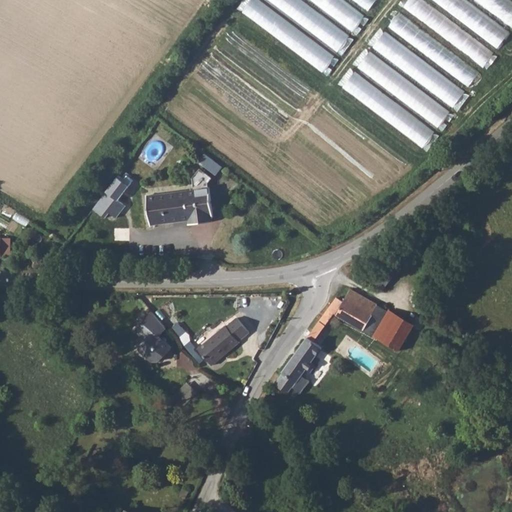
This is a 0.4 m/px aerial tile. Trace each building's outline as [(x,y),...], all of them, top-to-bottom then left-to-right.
[(355,0),(368,10),(375,0),(355,0)] [(483,68),(495,50),(423,0),(407,0),(403,7),(481,62),(476,69),(461,58),(462,58),(430,35),(427,39),(422,35),(426,31),(400,12),(389,27),(469,84),(481,67),(483,68)] [(432,0),(504,48),(511,36),(511,29),(468,0),(432,0)] [(511,0),(479,0),(511,23),(511,0)] [(219,163),(204,152),(199,160),(213,170),(219,163)] [(132,184),(117,174),(92,210),(104,218),(108,213),(117,219),(126,205),(120,201),(132,184)] [(200,218),(200,223),(212,222),(211,217),(213,216),(209,188),(147,196),(151,225),(189,220),(200,218)] [(384,267),(375,282),(386,288),(394,273),(384,267)] [(332,298),(315,323),(323,328),(333,313),(372,336),(389,312),(370,300),(362,313),(342,299),(340,302),(332,298)] [(166,334),(152,318),(136,334),(145,344),(137,352),(151,365),(156,365),(169,353),(158,341),(166,334)] [(196,351),(208,365),(218,355),(221,358),(236,343),(235,341),(246,331),(234,319),(224,327),(223,326),(196,351)] [(290,360),(271,389),(284,399),(290,391),(296,396),(306,383),(300,378),(304,372),(308,375),(314,367),(309,364),(320,347),(312,342),(305,338),(290,360)]
